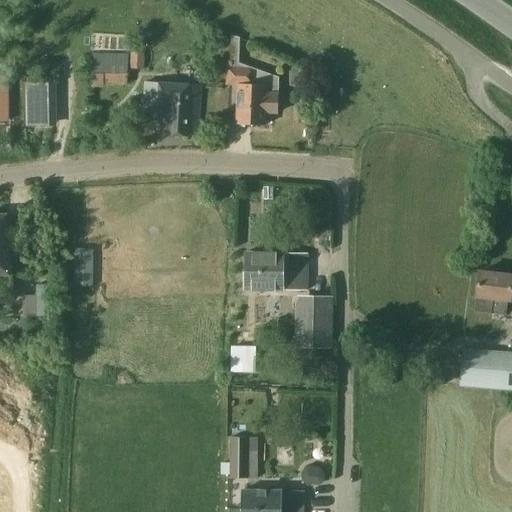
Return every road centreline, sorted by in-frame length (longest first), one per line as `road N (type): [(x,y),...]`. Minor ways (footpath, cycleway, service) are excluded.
road 1 (residential): [(0,176),(175,164),(342,170),(342,511)]
road 2 (unclassified): [(511,87),(388,0)]
